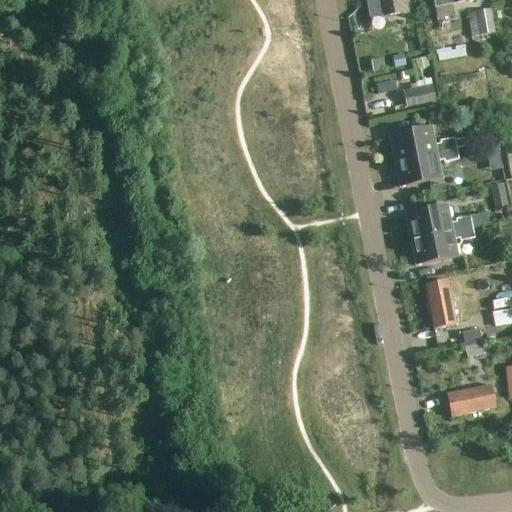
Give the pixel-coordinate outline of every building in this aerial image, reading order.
[(378,0),(382,18),(408,13),(405,0),(402,0),(394,2),(393,0),(367,0),(368,1),(374,0),(378,0)] [(431,0),(433,10),(453,6),(453,5),(475,0),(431,0)] [(467,15),(471,38),(493,34),(489,11),(467,15)] [(438,56),(438,57),(439,65),(465,60),(463,51),(455,53),(450,53),(438,56)] [(403,92),(406,108),(434,102),(431,86),(403,92)] [(389,137),(394,163),(456,150),(454,141),(453,139),(439,142),(440,145),(434,146),(430,129),(389,137)] [(466,139),(454,141),(456,150),(468,147),(466,139)] [(484,145),(486,158),(498,155),(496,143),(484,145)] [(456,150),(394,163),(399,188),(441,180),(437,162),(443,161),(443,164),(458,161),(456,150)] [(429,188),(431,196),(446,193),(444,185),(429,188)] [(502,185),(490,188),(492,198),(504,195),(502,185)] [(405,216),(410,241),(472,228),(470,217),(455,220),(456,223),(450,224),(447,207),(405,216)] [(510,219),(509,214),(502,215),(503,218),(497,219),(497,222),(510,219)] [(474,239),(472,228),(410,241),(416,266),(457,258),(454,240),(459,239),(460,242),(474,239)] [(424,285),(433,330),(455,326),(446,281),(424,285)] [(494,329),(511,325),(511,309),(491,314),(494,329)] [(478,331),(462,334),(465,352),(481,348),(478,331)] [(481,348),(465,352),(467,359),(482,356),(481,348)] [(446,395),(450,418),(495,409),(490,387),(446,395)]
